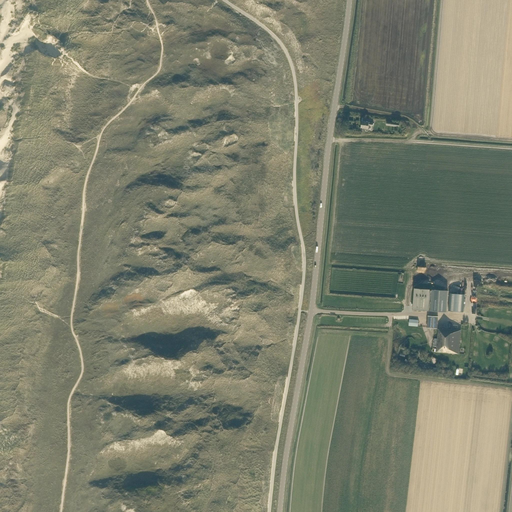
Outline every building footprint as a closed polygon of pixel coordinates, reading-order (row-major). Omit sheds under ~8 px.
[(369,122),(362,121),(361,127),(368,129),(368,130),(372,131),(373,123),(369,122)] [(448,291),(430,290),(414,289),(413,309),(432,311),(446,312),(448,291)] [(463,312),(465,294),(450,293),(448,311),(463,312)] [(438,316),(432,316),(428,315),(427,327),(437,328),(438,316)] [(460,330),(448,329),(442,329),(438,329),(436,352),(459,354),(460,330)]
